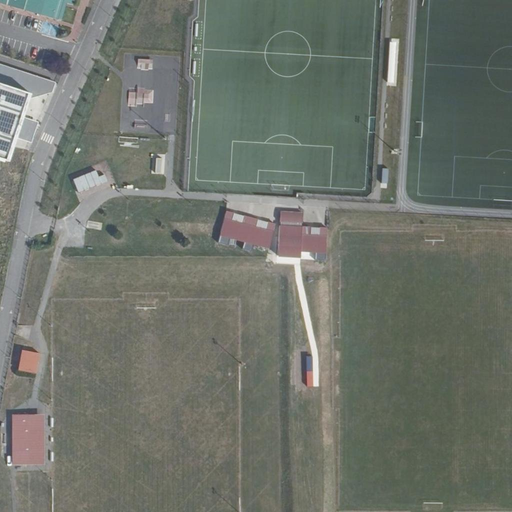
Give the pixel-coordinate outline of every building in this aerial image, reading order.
[(0,0),(0,1),(70,22),(75,5),(82,7),(84,1),(83,0),(0,0)] [(138,58),(137,68),(151,70),(153,60),(138,58)] [(71,64),(62,60),(60,65),(69,69),(71,64)] [(0,160),(11,164),(19,138),(31,142),(38,121),(25,118),(32,99),(53,93),(58,83),(0,64),(0,160)] [(128,104),(152,103),(152,91),(128,91),(128,104)] [(107,184),(104,171),(73,178),(76,191),(107,184)] [(267,249),(275,225),(267,222),(265,230),(256,227),(258,220),(244,214),(241,222),(232,219),(234,212),(227,209),(218,232),(267,249)] [(304,214),(281,212),(278,256),(301,258),(301,251),(325,253),(327,228),(303,226),(304,214)] [(34,377),(40,351),(35,350),(23,347),(18,365),(16,372),(34,377)] [(40,463),(43,413),(27,412),(24,462),(40,463)]
